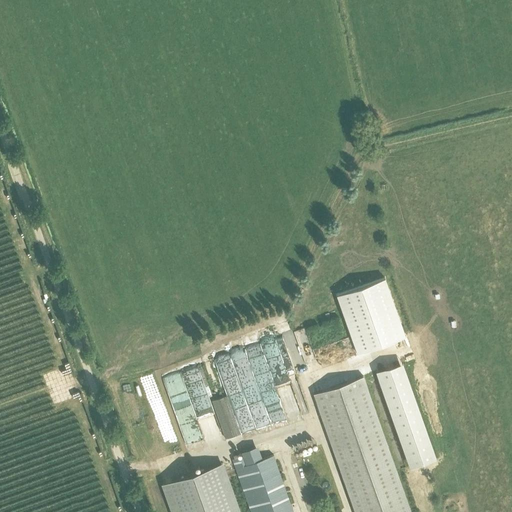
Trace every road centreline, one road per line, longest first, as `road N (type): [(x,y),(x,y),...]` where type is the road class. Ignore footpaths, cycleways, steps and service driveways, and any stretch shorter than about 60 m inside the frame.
road 1 (unclassified): [(0,130),(136,511)]
road 2 (unknown): [(305,511),(278,436),(316,423),(348,511)]
